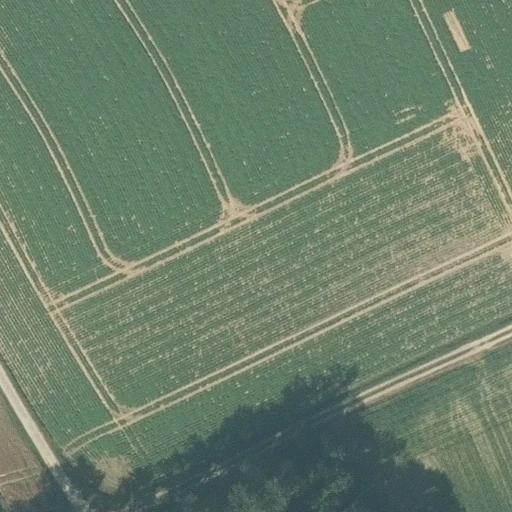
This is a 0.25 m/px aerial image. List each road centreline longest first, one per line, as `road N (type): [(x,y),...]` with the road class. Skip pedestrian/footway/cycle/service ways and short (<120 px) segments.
road 1 (track): [(511,329),(120,511)]
road 2 (track): [(0,361),(90,511)]
